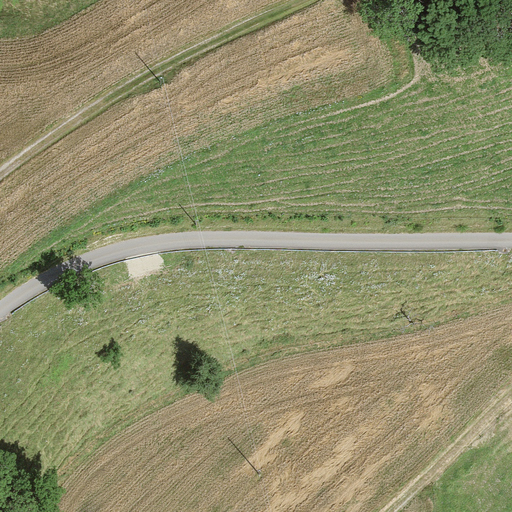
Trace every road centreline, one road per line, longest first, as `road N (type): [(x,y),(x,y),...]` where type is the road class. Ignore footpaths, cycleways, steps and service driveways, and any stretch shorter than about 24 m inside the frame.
road 1 (unclassified): [(0,309),(67,268),(154,243),(511,245)]
road 2 (track): [(304,0),(136,85),(0,174)]
road 3 (track): [(397,511),(511,405)]
